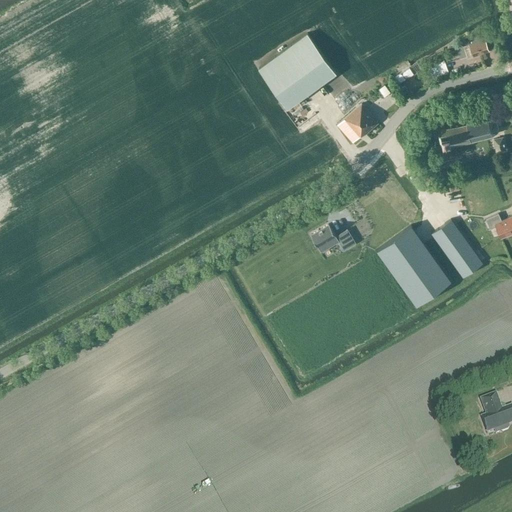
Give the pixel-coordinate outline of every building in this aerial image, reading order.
[(286,105),(337,70),(309,30),(258,65),(286,105)] [(466,53),(459,55),(460,58),(467,56),(467,57),(489,50),(485,37),(468,43),(469,44),(463,46),(466,53)] [(456,44),(451,45),(454,55),(460,54),(456,44)] [(438,78),(449,74),(444,60),(436,63),(437,66),(428,69),(431,77),(426,79),(427,83),(438,79),(438,78)] [(378,96),(384,91),(378,83),(372,88),(378,96)] [(361,103),(337,124),(352,142),(359,136),(364,131),(365,133),(366,132),(378,122),(361,103)] [(471,140),(492,133),(496,130),(498,125),(497,120),(493,116),(487,116),(467,121),(467,120),(437,128),(439,133),(434,134),(436,142),(441,141),(442,145),(460,142),(471,140)] [(496,151),(505,150),(502,136),(493,138),(496,151)] [(387,163),(375,171),(386,186),(391,182),(394,186),(400,182),(397,178),(387,163)] [(499,212),(486,218),(490,228),(497,225),(502,237),(511,232),(511,215),(502,220),(499,212)] [(446,222),(431,233),(463,276),(482,262),(482,261),(485,259),(482,256),(479,258),(467,241),(451,219),(446,222)] [(330,222),(311,233),(323,249),(345,236),(350,245),(357,241),(349,228),(338,234),(330,222)] [(412,224),(377,249),(416,304),(451,279),(412,224)] [(481,399),(487,415),(481,417),(487,432),(499,428),(500,430),(503,431),(507,429),(509,427),(508,425),(511,423),(511,407),(511,406),(506,408),(505,407),(502,406),(500,406),(496,394),(481,399)]
